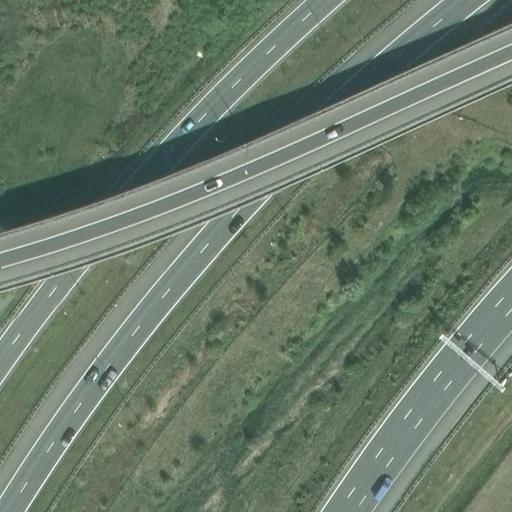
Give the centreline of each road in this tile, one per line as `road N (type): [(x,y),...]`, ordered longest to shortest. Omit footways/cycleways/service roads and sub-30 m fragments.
road 1 (motorway): [(464,0),(238,209),(136,329),(8,511)]
road 2 (motorway): [(0,256),(216,178),(511,51)]
road 3 (trunk): [(327,0),(167,154),(46,293),(0,361)]
road 4 (motorway): [(347,511),(408,421),(511,298)]
road 5 (track): [(511,407),(436,511)]
